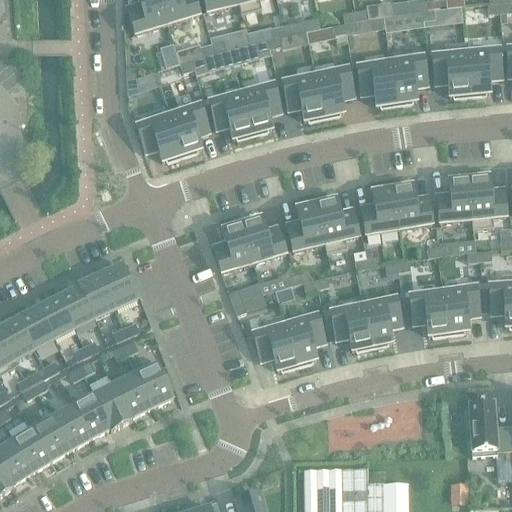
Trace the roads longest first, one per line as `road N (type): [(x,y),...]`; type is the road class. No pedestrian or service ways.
road 1 (residential): [(511,126),(401,136),(243,171),(143,206)]
road 2 (residential): [(511,364),(342,389),(233,425)]
road 3 (residential): [(143,206),(233,425)]
road 4 (residential): [(106,0),(111,118),(143,206)]
road 5 (residential): [(233,425),(222,457),(78,511)]
road 6 (residential): [(143,206),(0,275)]
